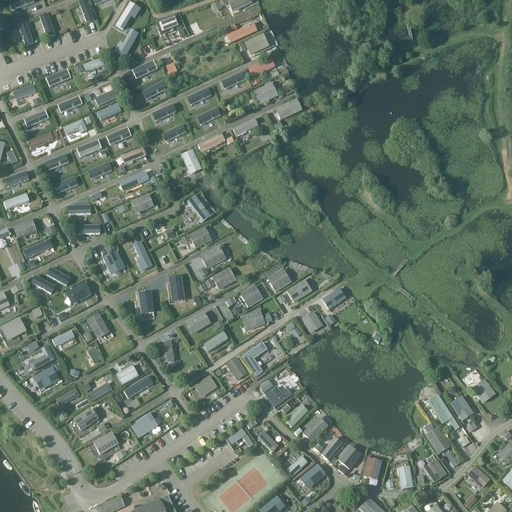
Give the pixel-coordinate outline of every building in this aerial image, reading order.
[(33,5),(31,0),(22,0),(9,5),(12,13),(33,5)] [(232,14),(252,5),(250,0),(225,0),(226,0),(232,14)] [(85,2),(77,5),(86,26),(94,23),(85,2)] [(221,10),(218,3),(211,6),(213,12),(214,13),(221,10)] [(128,8),(115,27),(122,32),(135,12),(128,8)] [(46,17),(38,19),(46,41),(54,38),(46,17)] [(176,17),(155,25),(159,35),(160,38),(181,30),(176,17)] [(25,23),(18,26),(26,48),(33,45),(25,23)] [(235,43),(262,31),(258,23),(231,34),(235,43)] [(183,30),(178,33),(181,41),(186,39),(187,38),(183,30)] [(130,31),(119,51),(127,56),(138,36),(130,31)] [(250,57),(269,48),(263,35),(244,44),(250,57)] [(243,46),(237,49),(240,55),(246,52),(243,46)] [(105,66),(102,58),(83,65),(86,73),(105,66)] [(252,79),(275,68),(271,59),(248,70),(252,79)] [(153,64),(132,74),(136,82),(157,73),(153,64)] [(175,74),(172,66),(166,69),(170,77),(175,74)] [(75,76),(83,73),(81,67),(73,70),(75,76)] [(67,71),(45,80),(49,89),(71,80),(67,71)] [(220,83),(221,85),(224,91),(245,82),(242,75),(241,74),(220,83)] [(254,85),(255,87),(262,84),(259,79),(257,80),(253,83),(254,85)] [(259,107),(278,98),(272,84),(253,94),(259,107)] [(37,93),(33,85),(12,93),(16,100),(37,93)] [(166,93),(162,85),(142,94),(146,103),(166,93)] [(186,99),(187,100),(190,107),(211,97),(208,91),(207,89),(186,99)] [(119,98),(115,90),(95,99),(98,107),(119,98)] [(79,97),(58,106),(61,114),(82,105),(79,97)] [(34,108),(42,104),(40,99),(32,102),(34,108)] [(294,102),(275,110),(281,122),(288,119),(287,118),(296,114),(296,112),(295,109),(300,107),(298,103),(297,100),(294,102)] [(122,112),(118,104),(98,113),(101,121),(122,112)] [(200,127),(221,117),(217,109),(196,119),(200,127)] [(175,110),(154,120),(158,128),(179,118),(175,110)] [(45,113),(24,122),(27,130),(48,121),(45,113)] [(89,118),(83,121),(86,127),(91,125),(89,118)] [(236,139),(258,128),(254,120),(232,131),(236,139)] [(82,121),(63,129),(66,137),(78,131),(80,135),(87,132),(82,121)] [(265,124),(261,126),(265,135),(269,133),(265,124)] [(280,124),(273,127),(275,132),(282,129),(280,124)] [(165,144),(186,134),(182,126),(161,136),(165,144)] [(128,130),(107,139),(110,148),(132,139),(128,130)] [(31,153),(54,143),(54,142),(59,140),(55,132),(28,144),(31,153)] [(217,138),(197,147),(201,155),(221,145),(217,138)] [(98,142),(77,151),(80,160),(102,151),(98,142)] [(142,150),(122,158),(125,165),(145,157),(142,150)] [(189,177),(202,171),(192,151),(180,157),(189,177)] [(12,152),(6,155),(10,166),(17,163),(12,152)] [(65,157),(44,165),(48,174),(69,165),(65,157)] [(91,182),(112,173),(108,164),(87,173),(91,182)] [(146,172),(120,184),(123,192),(150,180),(146,172)] [(7,189),(28,181),(25,173),(4,181),(7,189)] [(56,196),(78,187),(74,178),(53,187),(56,196)] [(179,183),(172,186),(175,191),(182,188),(179,183)] [(29,202),(26,194),(4,203),(6,211),(29,202)] [(137,215),(155,208),(149,196),(132,203),(137,215)] [(202,224),(210,218),(195,198),(187,204),(202,224)] [(125,206),(118,210),(120,214),(127,211),(125,206)] [(105,225),(109,223),(106,214),(101,217),(105,225)] [(12,229),(17,241),(36,234),(31,222),(12,229)] [(54,227),(47,230),(49,236),(56,233),(54,227)] [(203,229),(188,237),(196,251),(204,246),(202,242),(208,238),(207,235),(206,234),(206,232),(204,230),(203,229)] [(172,231),(165,235),(169,241),(175,238),(172,231)] [(186,238),(181,240),(185,247),(190,245),(186,238)] [(26,261),(53,249),(49,241),(23,253),(26,261)] [(107,254),(115,251),(112,245),(104,249),(107,254)] [(219,248),(200,259),(207,271),(226,261),(219,248)] [(108,273),(123,266),(116,252),(102,259),(110,277),(108,273)] [(30,271),(35,268),(33,261),(27,264),(30,271)] [(22,263),(17,266),(20,273),(26,271),(22,263)] [(203,270),(199,272),(203,280),(208,277),(203,270)] [(219,292),(236,282),(229,270),(212,279),(219,292)] [(282,270),(266,280),(275,294),(291,284),(282,270)] [(181,278),(169,280),(172,299),(172,304),(184,303),(184,297),(181,278)] [(293,304),(311,293),(304,282),(286,293),(293,304)] [(84,284),(68,293),(75,305),(91,296),(84,284)] [(202,285),(197,288),(201,294),(205,291),(202,285)] [(254,286),(239,295),(248,310),(263,301),(254,286)] [(20,287),(12,290),(15,295),(22,292),(20,287)] [(329,312),(346,301),(339,290),(322,302),(329,312)] [(2,294),(0,294),(0,311),(8,307),(9,307),(3,293),(2,294)] [(139,314),(140,316),(154,315),(151,294),(137,296),(139,314)] [(281,296),(276,299),(280,306),(285,302),(281,296)] [(198,298),(193,301),(197,309),(202,306),(198,298)] [(235,304),(232,299),(225,303),(228,308),(235,304)] [(39,309),(33,313),(36,320),(43,317),(39,309)] [(259,312),(244,317),(249,331),(250,332),(254,330),(254,329),(264,326),(259,312)] [(311,336),(323,328),(313,313),(302,321),(311,336)] [(60,323),(66,320),(67,319),(64,314),(57,318),(60,323)] [(202,315),(183,326),(190,336),(208,325),(202,315)] [(269,315),(268,315),(263,317),(266,324),(266,325),(271,323),(269,315)] [(325,319),(330,326),(335,323),(330,316),(325,319)] [(98,317),(88,323),(98,343),(110,336),(98,317)] [(18,320),(4,327),(11,341),(14,339),(26,333),(19,319),(18,320)] [(212,325),(216,331),(223,326),(220,321),(212,325)] [(290,323),(284,328),(288,333),(294,329),(290,323)] [(296,329),(290,333),(294,339),(300,335),(296,329)] [(88,344),(92,341),(87,333),(83,336),(88,344)] [(377,334),(373,341),(378,345),(383,337),(377,334)] [(222,335),(204,347),(208,353),(226,341),(222,335)] [(160,366),(174,364),(171,342),(157,344),(160,366)] [(27,347),(30,354),(39,350),(35,343),(27,347)] [(255,380),(263,375),(254,361),(267,352),(262,345),(241,359),(255,380)] [(44,357),(28,366),(32,373),(54,362),(47,348),(41,351),(44,357)] [(97,354),(95,349),(88,353),(90,358),(97,354)] [(236,361),(225,368),(236,384),(247,376),(236,361)] [(187,371),(191,376),(197,371),(194,366),(187,371)] [(121,388),(138,379),(132,367),(115,376),(121,388)] [(37,377),(44,390),(59,382),(51,369),(37,377)] [(79,374),(71,371),(69,377),(78,380),(79,374)] [(201,401),(217,390),(209,378),(193,389),(201,401)] [(145,381),(124,393),(129,401),(149,389),(145,381)] [(266,382),(258,388),(262,394),(270,388),(266,382)] [(484,406),(497,397),(485,382),(473,391),(484,406)] [(107,385),(88,396),(93,403),(111,392),(107,385)] [(280,397),(275,390),(271,393),(265,398),(274,410),(292,397),(287,391),(280,397)] [(120,395),(114,399),(117,405),(123,401),(120,395)] [(461,430),(439,397),(428,404),(443,427),(449,423),(456,433),(461,430)] [(462,424),(474,416),(462,398),(450,406),(462,424)] [(85,403),(76,408),(79,412),(88,407),(85,403)] [(288,406),(282,412),(286,416),(292,410),(288,406)] [(309,414),(302,408),(286,424),(292,430),(309,414)] [(80,434),(98,422),(90,410),(72,422),(80,434)] [(137,441),(157,428),(150,416),(129,428),(137,441)] [(318,419),(302,435),(305,438),(311,444),(312,445),(328,428),(318,419)] [(473,424),(466,430),(469,435),(477,430),(473,424)] [(103,426),(97,430),(101,436),(106,432),(103,426)] [(438,457),(451,449),(438,430),(425,438),(438,457)] [(506,432),(501,437),(507,442),(511,438),(506,432)] [(279,449),(264,434),(258,440),(273,455),(279,449)] [(99,458),(118,447),(110,435),(92,445),(99,458)] [(465,438),(458,443),(462,448),(469,444),(465,438)] [(343,446),(336,440),(322,457),(329,462),(343,446)] [(509,466),(511,462),(511,441),(499,457),(509,466)] [(323,450),(316,445),(313,450),(319,455),(323,450)] [(350,473),(362,459),(350,449),(338,463),(350,473)] [(123,452),(117,457),(120,462),(127,458),(123,452)] [(283,463),(278,458),(275,461),(279,466),(283,463)] [(300,459),(286,472),(291,478),(306,465),(300,459)] [(378,483),(383,464),(368,460),(363,479),(378,483)] [(456,460),(449,464),(452,469),(459,465),(456,460)] [(434,486),(447,477),(437,462),(424,470),(434,486)] [(317,466),(303,477),(312,488),(326,477),(317,466)] [(343,478),(345,475),(347,473),(340,468),(338,470),(337,472),(339,474),(343,478)] [(401,491),(414,489),(410,468),(398,470),(401,491)] [(482,491),(490,482),(475,468),(467,477),(482,491)] [(511,489),(511,471),(503,482),(511,489)] [(174,511),(167,497),(133,511),(174,511)] [(95,511),(115,511),(124,508),(119,498),(95,510),(95,511)] [(307,498),(301,504),(304,508),(311,503),(307,498)] [(360,511),(382,511),(369,499),(359,510),(360,511)] [(272,501),(258,511),(280,511),(281,511),(272,501)] [(471,506),(466,501),(462,505),(467,510),(471,506)]
